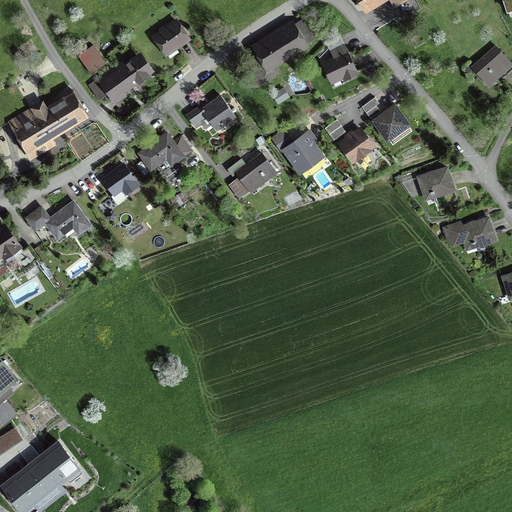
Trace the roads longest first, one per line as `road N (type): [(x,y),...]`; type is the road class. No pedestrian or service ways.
road 1 (residential): [(0,204),(75,171),(301,0)]
road 2 (residential): [(335,0),(487,177)]
road 3 (track): [(120,136),(61,66),(24,0)]
